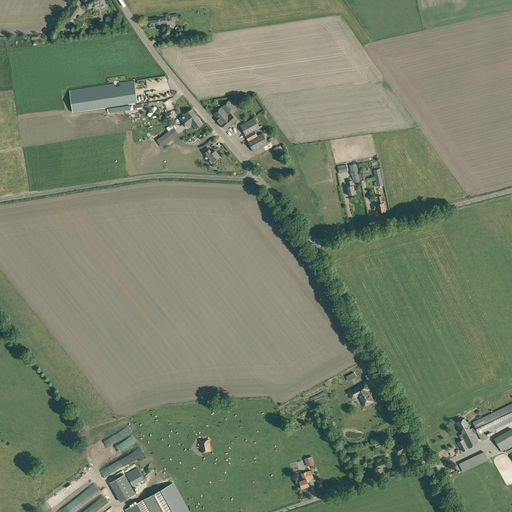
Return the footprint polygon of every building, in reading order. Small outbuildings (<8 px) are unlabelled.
[(72,19),(80,8),(74,5),(67,16),(72,19)] [(178,18),(177,14),(165,16),(166,17),(160,18),(148,19),(150,27),(161,25),(160,24),(167,23),(166,21),(171,20),(171,21),(174,20),(174,19),(178,18)] [(114,84),(70,90),(73,112),(136,103),(137,102),(136,96),(135,90),(134,82),(134,81),(119,83),(119,86),(115,87),(114,84)] [(225,129),(236,119),(230,112),(236,107),(230,100),(213,114),(218,120),(225,129)] [(183,122),(185,125),(194,119),(198,117),(192,109),(179,117),(178,119),(181,124),(183,122)] [(196,128),(203,124),(198,117),(194,119),(185,125),(187,128),(193,124),(196,128)] [(259,127),(254,118),(240,125),(248,140),(247,141),(254,152),(271,142),(269,140),(267,141),(262,133),(257,136),(255,131),(260,128),(263,126),(262,125),(259,127)] [(173,128),(172,125),(168,128),(169,131),(157,140),(162,147),(179,135),(173,128)] [(283,149),(280,145),(278,147),(277,146),(274,148),(277,155),(282,152),(281,151),(283,149)] [(209,150),(207,147),(203,150),(205,153),(210,159),(209,161),(211,164),(213,162),(220,156),(215,150),(212,153),(209,149),(209,150)] [(353,182),(361,181),(357,163),(349,165),(353,182)] [(339,174),(348,172),(346,165),(338,166),(339,174)] [(377,186),(384,185),(380,169),(374,170),(377,186)] [(348,196),(355,194),(352,180),(347,181),(348,187),(346,187),(348,196)] [(383,203),(382,196),(375,197),(376,204),(378,212),(386,211),(384,203),(383,203)] [(354,372),(346,376),(348,380),(356,376),(354,372)] [(365,383),(349,392),(352,398),(357,395),(359,397),(360,397),(363,403),(365,402),(366,403),(368,404),(369,403),(370,401),(369,400),(371,399),(367,390),(369,389),(365,383)] [(494,430),(511,421),(511,403),(487,416),(473,422),(475,426),(470,429),(464,418),(456,423),(462,434),(459,435),(461,438),(462,438),(463,439),(457,442),(462,451),(479,443),(474,433),(477,432),(479,436),(481,441),(488,437),(487,434),(494,430)] [(511,446),(511,429),(511,428),(494,438),(502,452),(511,446)] [(201,452),(211,451),(209,439),(199,441),(201,452)] [(376,447),(380,446),(387,443),(385,439),(378,442),(375,444),(376,447)] [(405,452),(411,449),(406,440),(400,443),(400,444),(395,447),(399,455),(397,456),(399,460),(407,455),(405,452)] [(463,472),(472,468),(488,460),(484,451),(459,464),(463,472)] [(307,467),(315,464),(312,456),(304,459),(307,467)] [(377,469),(387,466),(385,459),(375,462),(377,469)] [(145,467),(147,466),(145,461),(136,466),(140,474),(147,471),(145,467)] [(83,478),(86,482),(94,478),(90,470),(84,473),(85,477),(83,478)] [(302,488),(309,486),(307,480),(314,478),(311,470),(301,474),(303,480),(299,481),(300,483),(297,484),(299,489),(302,488)] [(124,474),(110,482),(121,502),(135,494),(124,474)] [(162,489),(144,499),(125,510),(126,511),(190,511),(174,482),(162,489)] [(109,492),(101,483),(98,487),(106,495),(109,492)] [(70,511),(94,497),(90,491),(66,506),(70,511)] [(106,500),(104,496),(102,498),(101,496),(95,499),(98,505),(106,500)]
